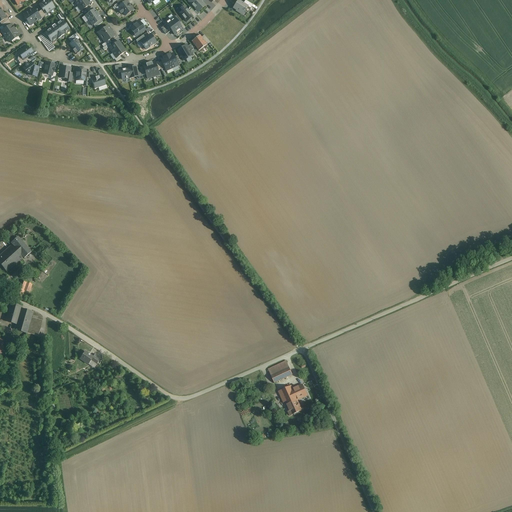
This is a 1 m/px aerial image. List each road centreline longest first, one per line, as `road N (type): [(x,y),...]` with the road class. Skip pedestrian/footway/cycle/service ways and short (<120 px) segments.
road 1 (unclassified): [(302,348),(180,399),(0,295)]
road 2 (unclassified): [(511,256),(302,348)]
road 3 (unclassified): [(373,511),(302,348)]
